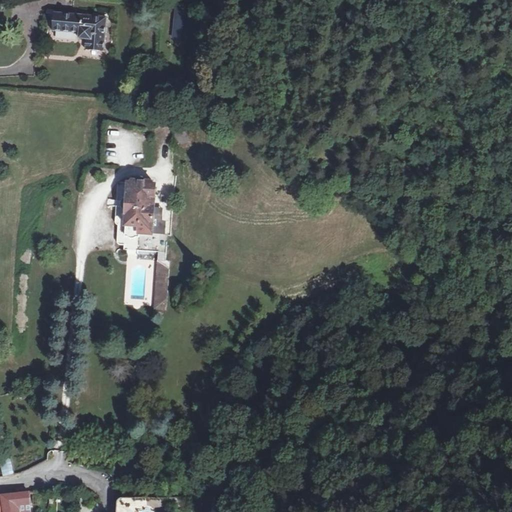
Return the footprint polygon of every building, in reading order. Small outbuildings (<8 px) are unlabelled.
[(108,15),(56,12),(54,30),(80,32),(79,36),(88,37),(87,48),(105,49),(108,15)] [(203,22),(189,21),(189,31),(190,32),(190,39),(202,40),(203,22)] [(134,182),(124,181),(122,231),(155,233),(158,184),(154,183),(153,181),(147,180),(146,183),(142,183),(140,180),(136,180),(134,182)] [(155,310),(168,310),(167,263),(155,263),(155,310)] [(3,476),(14,475),(12,461),(1,462),(3,476)] [(7,496),(4,496),(7,511),(19,511),(20,506),(29,505),(32,505),(32,493),(21,494),(7,496)] [(228,495),(226,506),(233,507),(235,507),(236,496),(228,495)]
